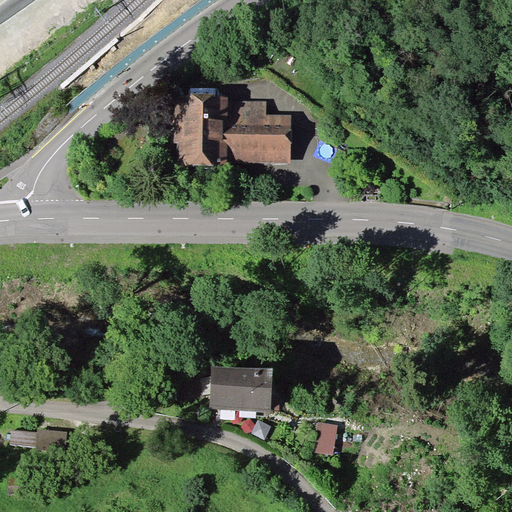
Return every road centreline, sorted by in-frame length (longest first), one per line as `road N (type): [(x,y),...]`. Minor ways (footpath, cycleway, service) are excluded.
road 1 (tertiary): [(511,242),(325,218),(23,218)]
road 2 (tertiary): [(250,0),(59,148),(38,174),(23,218)]
